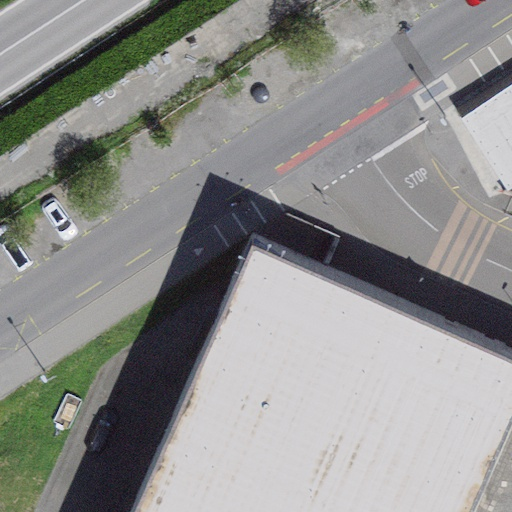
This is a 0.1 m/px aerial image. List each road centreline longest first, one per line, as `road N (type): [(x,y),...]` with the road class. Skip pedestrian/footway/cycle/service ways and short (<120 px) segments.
road 1 (residential): [(0,340),(320,126)]
road 2 (residential): [(320,126),(440,235),(511,268)]
road 3 (residential): [(320,126),(511,0)]
road 4 (trunk): [(0,79),(123,0)]
